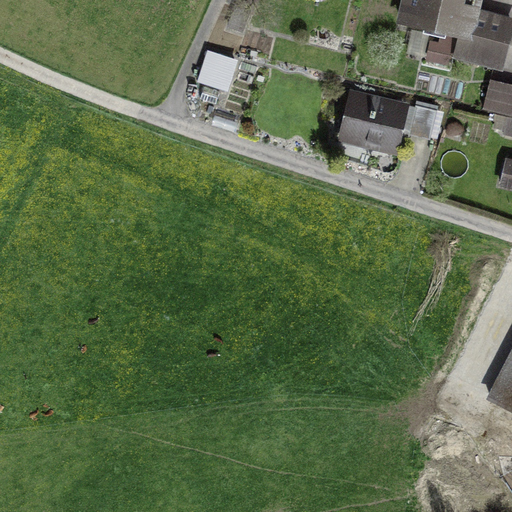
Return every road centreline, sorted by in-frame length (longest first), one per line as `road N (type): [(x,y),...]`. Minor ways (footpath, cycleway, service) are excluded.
road 1 (residential): [(170,128),(511,239)]
road 2 (track): [(0,59),(170,128)]
